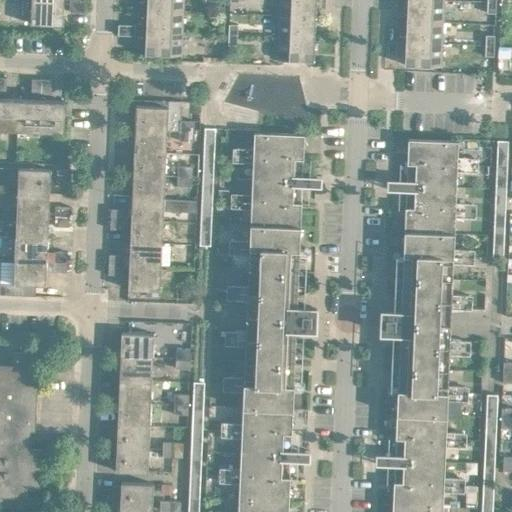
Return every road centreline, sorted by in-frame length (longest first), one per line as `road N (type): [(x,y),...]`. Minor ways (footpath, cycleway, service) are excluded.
road 1 (residential): [(337,511),(355,99)]
road 2 (residential): [(89,311),(100,70)]
road 3 (residential): [(79,511),(89,311)]
road 4 (residential): [(355,99),(490,102)]
road 5 (residential): [(210,317),(89,311)]
